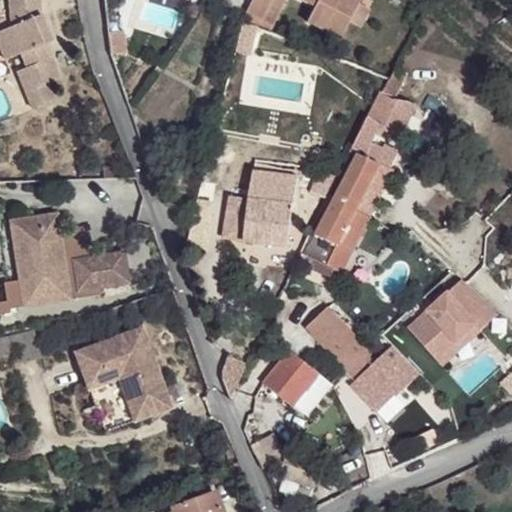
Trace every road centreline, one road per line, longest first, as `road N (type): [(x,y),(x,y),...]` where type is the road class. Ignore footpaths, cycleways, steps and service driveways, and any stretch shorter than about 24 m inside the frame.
road 1 (unclassified): [(265,511),(214,394),(101,74),(90,0)]
road 2 (residential): [(511,431),(346,511)]
